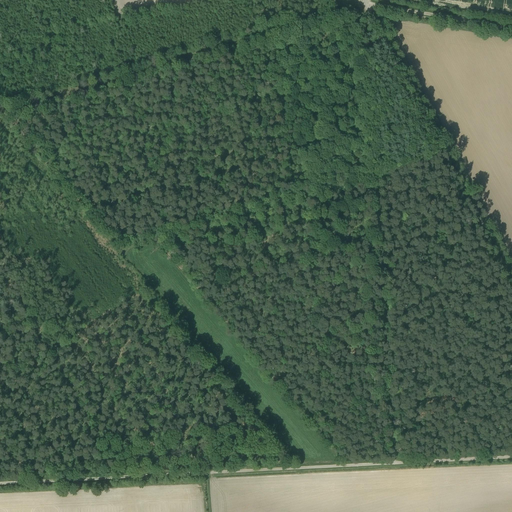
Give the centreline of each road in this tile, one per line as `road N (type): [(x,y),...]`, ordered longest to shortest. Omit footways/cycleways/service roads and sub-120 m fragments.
road 1 (track): [(511,454),(0,484)]
road 2 (unclassified): [(511,276),(365,0)]
road 3 (track): [(511,27),(365,3)]
